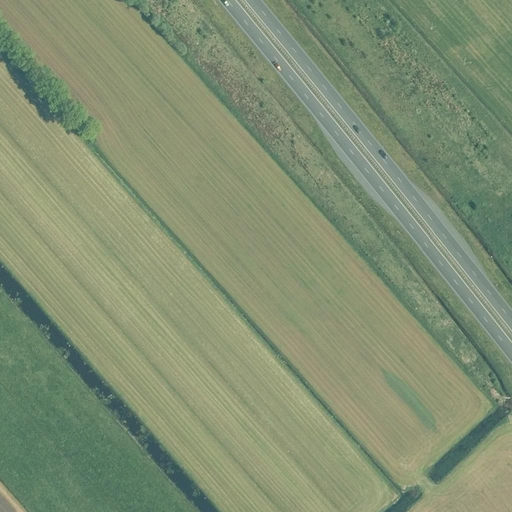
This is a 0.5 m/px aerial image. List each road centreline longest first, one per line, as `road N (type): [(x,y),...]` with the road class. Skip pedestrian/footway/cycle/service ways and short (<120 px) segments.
road 1 (trunk): [(225,0),(511,354)]
road 2 (trunk): [(511,322),(250,0)]
